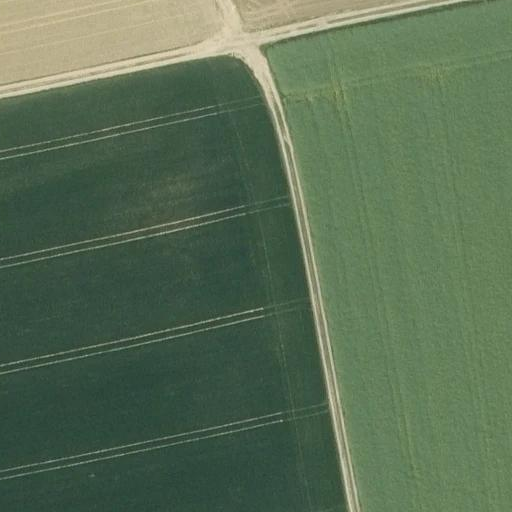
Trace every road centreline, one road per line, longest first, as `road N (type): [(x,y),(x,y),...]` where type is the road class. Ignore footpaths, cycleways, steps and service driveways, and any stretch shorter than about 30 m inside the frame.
road 1 (track): [(352,511),(262,77),(211,0)]
road 2 (track): [(0,93),(486,0)]
